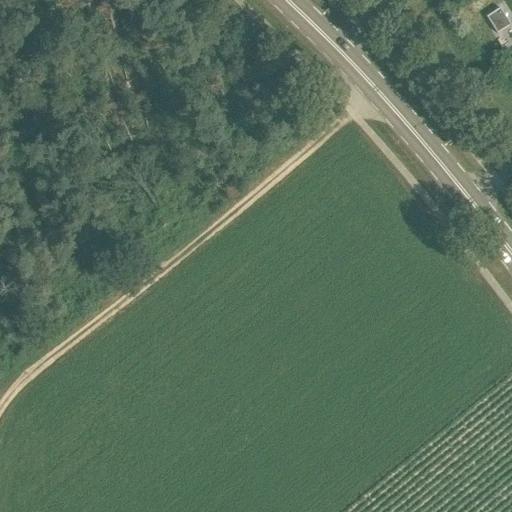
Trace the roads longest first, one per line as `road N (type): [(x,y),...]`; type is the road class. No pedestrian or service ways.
road 1 (track): [(0,407),(377,90)]
road 2 (secondary): [(511,249),(377,90),(285,0)]
